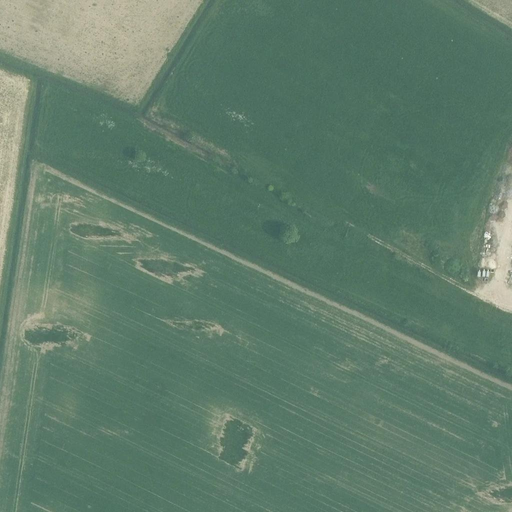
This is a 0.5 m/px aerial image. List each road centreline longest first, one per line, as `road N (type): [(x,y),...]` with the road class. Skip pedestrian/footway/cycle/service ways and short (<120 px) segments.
road 1 (residential): [(242,68),(474,192),(511,113)]
road 2 (residential): [(27,0),(25,10),(242,68)]
